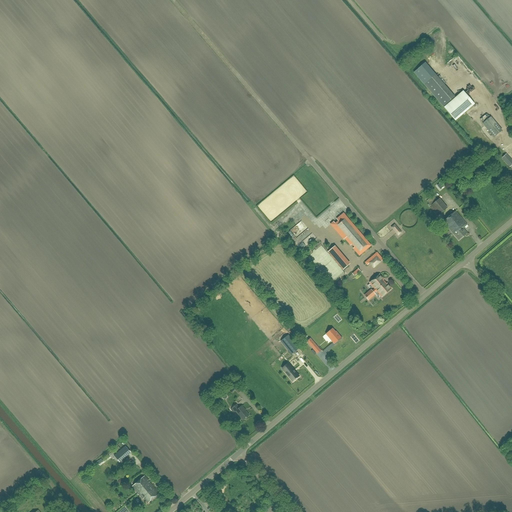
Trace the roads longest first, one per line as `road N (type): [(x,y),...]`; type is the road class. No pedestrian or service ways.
road 1 (track): [(172,0),(425,295)]
road 2 (tertiary): [(238,452),(465,260)]
